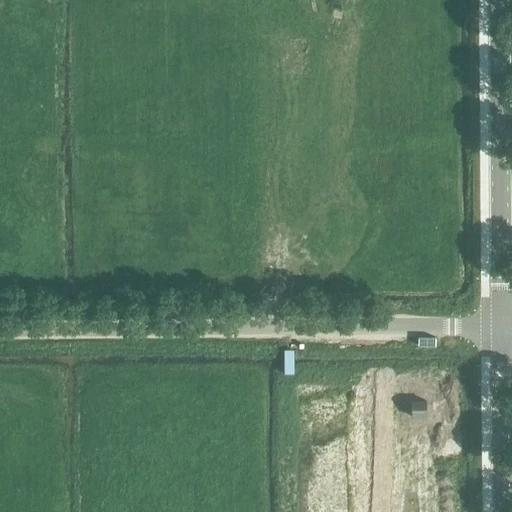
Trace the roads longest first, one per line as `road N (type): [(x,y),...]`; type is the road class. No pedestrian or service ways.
road 1 (unclassified): [(0,331),(501,328)]
road 2 (tertiary): [(501,328),(499,0)]
road 3 (tertiary): [(502,511),(501,328)]
